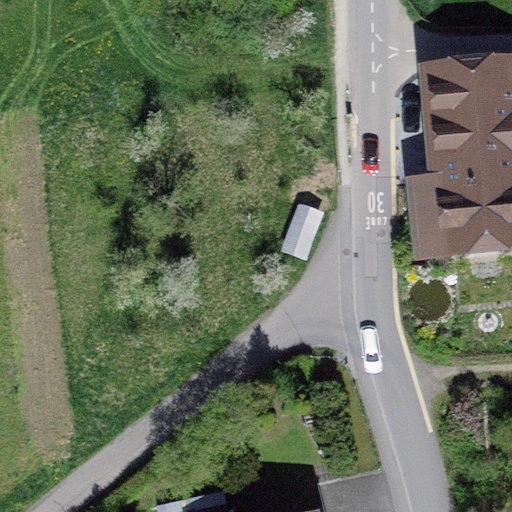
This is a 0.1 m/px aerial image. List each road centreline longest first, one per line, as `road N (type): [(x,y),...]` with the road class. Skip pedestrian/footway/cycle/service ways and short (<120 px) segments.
road 1 (unclassified): [(54,511),(377,259)]
road 2 (residential): [(377,259),(372,0)]
road 3 (residential): [(421,511),(377,259)]
road 4 (track): [(373,37),(511,42)]
